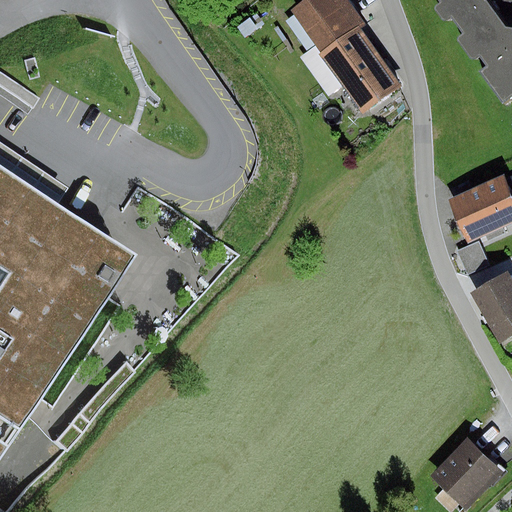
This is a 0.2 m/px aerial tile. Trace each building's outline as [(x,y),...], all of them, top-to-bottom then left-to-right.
[(351,0),(318,0),(299,13),(322,46),(305,58),(332,97),(347,87),(367,116),(405,90),(366,34),(372,30),(351,0)] [(511,24),(494,0),(445,0),(448,4),(442,9),(451,21),(458,18),(470,36),(464,41),(479,61),(485,56),(494,69),(488,75),(510,104),(511,102),(511,24)] [(36,99),(0,76),(0,88),(30,108),(36,99)] [(0,182),(49,215),(67,188),(4,147),(27,113),(0,94),(0,182)] [(511,180),(510,177),(456,201),(474,242),(511,224),(511,180)] [(0,182),(0,432),(115,258),(49,215),(6,186),(0,182)] [(482,242),(460,252),(469,275),(492,265),(482,242)] [(511,276),(479,294),(507,345),(511,341),(511,276)] [(124,363),(54,442),(66,453),(136,374),(124,363)] [(475,437),(436,475),(470,509),(508,471),(475,437)]
